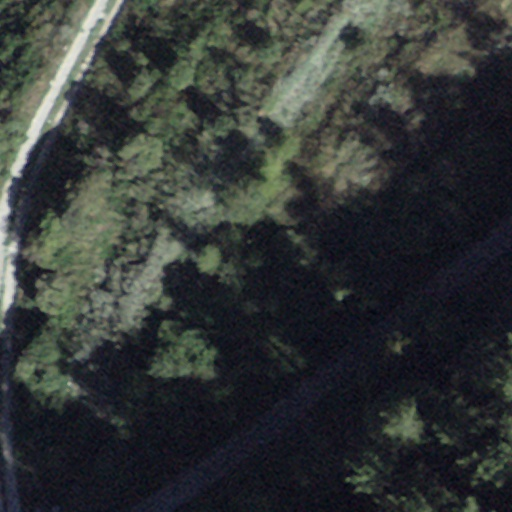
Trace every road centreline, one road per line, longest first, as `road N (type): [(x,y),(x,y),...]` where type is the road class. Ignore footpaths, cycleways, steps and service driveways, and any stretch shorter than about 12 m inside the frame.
road 1 (track): [(12,511),(24,176),(126,0)]
road 2 (track): [(511,239),(132,511)]
